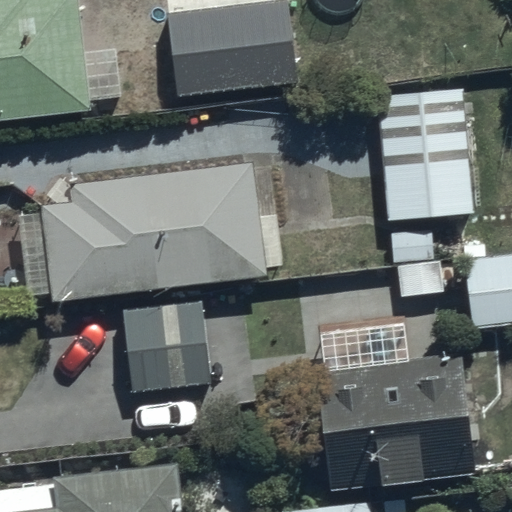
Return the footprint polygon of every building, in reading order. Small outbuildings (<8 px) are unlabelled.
[(0,0),(0,107),(85,99),(74,0),(0,0)] [(284,0),(165,0),(163,0),(176,96),(295,81),(284,0)] [(459,76),(372,83),(382,209),(468,202),(459,76)] [(67,184),(36,188),(49,288),(262,261),(247,147),(65,170),(67,184)] [(511,244),(461,249),(468,321),(511,316),(511,244)] [(197,287),(119,296),(128,381),(206,372),(197,287)] [(319,358),(309,360),(324,481),(470,463),(456,344),(408,350),(404,317),(315,328),(319,358)] [(50,491),(0,496),(0,511),(179,511),(172,449),(47,463),(50,491)] [(369,511),(367,493),(278,502),(279,511),(369,511)]
